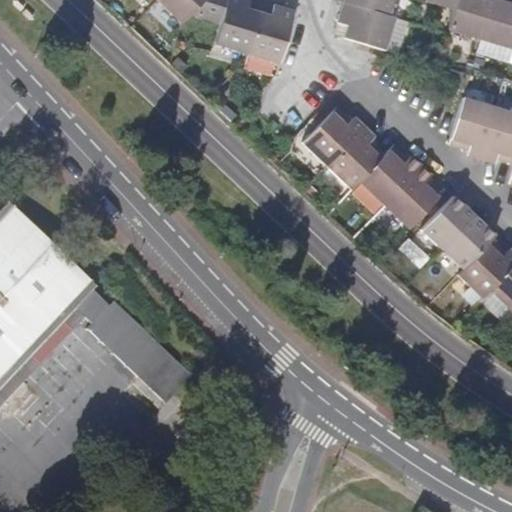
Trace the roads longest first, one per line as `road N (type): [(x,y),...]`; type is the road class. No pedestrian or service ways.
road 1 (secondary): [(30,91),(307,387)]
road 2 (residential): [(320,0),(309,41),(511,229)]
road 3 (residential): [(338,410),(495,511)]
road 4 (unknown): [(0,470),(33,472),(126,367)]
road 5 (secondary): [(307,387),(263,511)]
